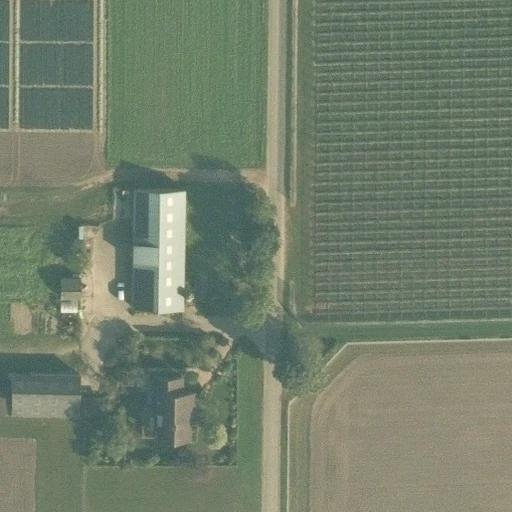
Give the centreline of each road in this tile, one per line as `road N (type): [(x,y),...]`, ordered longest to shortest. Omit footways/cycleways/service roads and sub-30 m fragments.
road 1 (unclassified): [(267,511),(272,0)]
road 2 (track): [(269,333),(511,328)]
